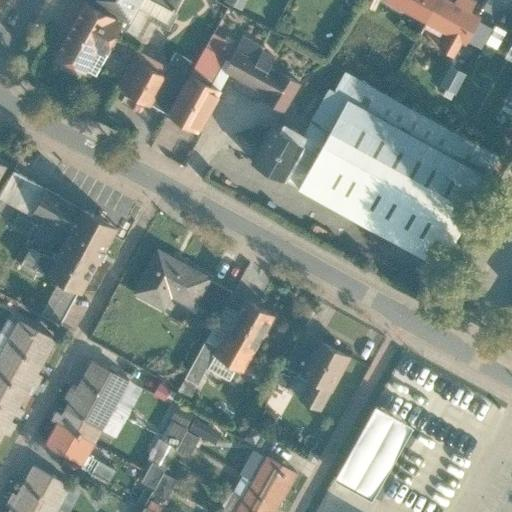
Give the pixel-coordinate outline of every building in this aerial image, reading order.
[(82,0),(81,2),(122,24),(125,25),(138,0),(152,0),(174,11),(180,0),(82,0)] [(385,0),(424,22),(437,0),(385,0)] [(451,0),(437,0),(424,22),(446,34),(438,49),(453,56),(462,40),(465,42),(481,15),(470,9),(476,0),(456,0),(455,2),(451,0)] [(122,24),(81,2),(51,57),(91,79),(122,24)] [(187,75),(207,86),(218,68),(222,69),(233,48),(235,45),(212,33),(194,63),(187,75)] [(279,73),(233,48),(222,69),(267,94),(279,73)] [(176,52),(161,76),(145,102),(164,113),(187,75),(194,63),(176,52)] [(161,76),(137,62),(120,91),(144,105),(145,102),(161,76)] [(299,84),(279,73),(267,94),(263,103),(282,114),(299,84)] [(207,86),(187,75),(164,113),(196,133),(218,93),(207,86)] [(356,77),(294,189),(431,265),(493,153),(356,77)] [(273,132),(267,129),(247,161),(281,183),(303,148),(298,145),(302,136),(278,123),(273,132)] [(32,214),(46,189),(15,171),(0,197),(32,214)] [(82,293),(117,228),(46,189),(32,214),(67,234),(46,274),(58,281),(79,292),(82,293)] [(159,249),(136,290),(155,300),(162,287),(173,293),(193,304),(209,276),(159,249)] [(79,292),(58,281),(40,314),(61,325),(79,292)] [(246,297),(215,352),(243,368),(274,313),(246,297)] [(20,317),(0,352),(0,403),(20,415),(24,408),(19,405),(31,383),(36,386),(43,374),(37,371),(56,338),(20,317)] [(302,370),(301,371),(315,379),(305,398),(320,407),(331,388),(350,355),(320,338),(312,352),(302,370)] [(92,358),(80,380),(117,400),(127,382),(129,378),(92,358)] [(71,385),(65,397),(70,400),(65,407),(102,427),(117,400),(80,380),(76,388),(71,385)] [(0,403),(0,420),(13,428),(17,422),(11,419),(15,412),(20,415),(0,403)] [(187,425),(195,411),(181,403),(173,417),(175,418),(187,425)] [(379,404),(338,476),(376,497),(417,425),(379,404)] [(56,409),(52,417),(95,440),(102,427),(65,407),(62,413),(56,409)] [(196,414),(189,428),(202,435),(205,437),(213,423),(196,414)] [(58,421),(46,442),(82,462),(95,440),(52,417),(52,418),(58,421)] [(187,425),(175,418),(165,437),(178,445),(188,426),(187,425)] [(0,420),(0,439),(5,431),(10,434),(13,428),(0,420)] [(202,435),(189,428),(178,448),(191,455),(202,435)] [(267,454),(235,511),(277,511),(280,508),(277,506),(297,471),(267,454)] [(167,467),(154,460),(143,479),(156,486),(165,470),(167,467)] [(34,464),(22,485),(59,505),(71,484),(34,464)] [(179,477),(165,470),(156,486),(154,490),(168,497),(179,477)] [(13,490),(10,496),(39,511),(55,511),(59,505),(22,485),(18,493),(13,490)] [(39,511),(10,496),(6,502),(11,505),(7,511),(39,511)]
